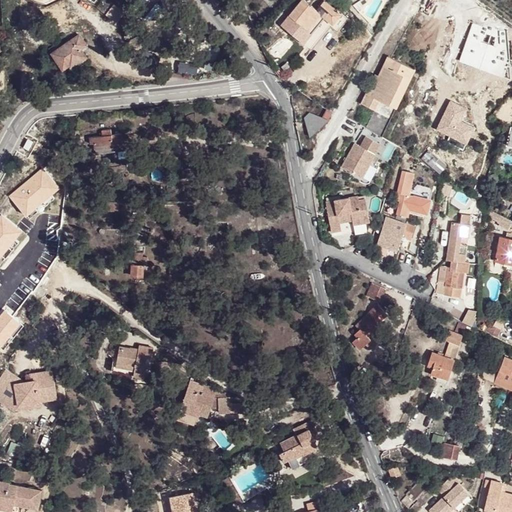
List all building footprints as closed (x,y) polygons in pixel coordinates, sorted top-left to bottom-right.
[(113,3),(109,0),(102,0),(97,7),(106,14),(113,3)] [(303,0),(302,0),(289,17),(294,20),(287,29),(303,42),(310,34),(306,31),(320,15),(329,23),(328,25),(336,32),(347,19),(341,14),(340,16),(324,1),(317,10),(303,0)] [(289,17),(282,25),(287,29),(294,20),(289,17)] [(52,54),(63,70),(69,65),(70,67),(86,56),(81,49),(87,45),(79,34),(52,54)] [(382,136),(413,68),(388,56),(379,76),(370,95),(366,93),(361,104),(374,110),(365,128),(382,136)] [(370,95),(379,76),(374,74),(366,93),(370,95)] [(309,113),(304,118),(308,131),(317,124),(319,121),(322,118),(309,113)] [(93,136),(94,144),(94,149),(112,147),(112,146),(121,145),(119,133),(111,134),(110,129),(102,130),(102,135),(93,136)] [(27,139),(23,148),(29,151),(33,142),(27,139)] [(354,143),(341,166),(360,178),(374,155),(354,143)] [(440,163),(433,172),(442,179),(448,170),(440,163)] [(414,174),(404,171),(398,192),(401,193),(396,213),(407,216),(412,195),(409,194),(414,174)] [(326,204),(332,234),(342,232),(341,224),(339,216),(351,213),(353,221),(354,225),(370,221),(365,199),(359,201),(358,197),(326,204)] [(511,218),(510,218),(492,207),(491,217),(493,218),(492,220),(496,221),(495,223),(504,228),(508,223),(511,225),(511,218)] [(339,216),(341,224),(353,221),(351,213),(339,216)] [(413,226),(384,217),(376,245),(396,251),(400,237),(409,239),(413,226)] [(471,233),(453,229),(446,268),(452,269),(451,275),(447,275),(439,274),(437,287),(445,288),(442,303),(458,306),(460,296),(455,295),(457,280),(466,281),(468,271),(464,270),(465,262),(457,261),(460,245),(468,247),(471,233)] [(511,236),(497,234),(493,259),(511,262),(511,236)] [(142,252),(133,252),(133,260),(146,260),(146,256),(142,256),(142,252)] [(142,263),(132,263),(131,275),(142,275),(142,263)] [(170,266),(169,277),(177,277),(178,267),(170,266)] [(385,288),(373,282),(366,295),(377,301),(385,288)] [(379,318),(384,313),(377,305),(354,327),(357,330),(353,334),(357,338),(352,341),(359,349),(370,339),(367,337),(377,327),(375,326),(381,320),(379,318)] [(492,326),(484,322),(480,328),(494,336),(503,321),(497,318),(492,326)] [(463,336),(449,331),(446,340),(450,341),(444,357),(454,360),(460,345),(463,336)] [(130,350),(130,348),(119,345),(116,363),(112,363),(111,371),(133,375),(132,377),(142,379),(145,367),(149,368),(153,348),(138,345),(138,349),(137,352),(130,350)] [(432,353),(429,361),(435,363),(433,368),(429,378),(446,384),(454,360),(444,357),(432,353)] [(499,369),(504,356),(499,354),(494,367),(499,369)] [(511,359),(504,356),(499,369),(496,377),(511,383),(511,359)] [(38,398),(56,394),(51,370),(28,375),(30,382),(22,383),(18,380),(15,384),(6,398),(3,403),(15,410),(18,406),(39,402),(38,398)] [(15,384),(18,380),(10,376),(8,380),(15,384)] [(511,383),(496,377),(494,382),(511,389),(511,383)] [(0,385),(0,394),(6,398),(15,384),(8,380),(7,381),(4,379),(0,385)] [(181,405),(192,409),(194,405),(201,407),(200,411),(199,414),(207,417),(211,404),(218,408),(219,412),(230,413),(230,397),(225,397),(225,393),(220,393),(219,390),(203,384),(201,391),(187,387),(181,405)] [(0,394),(0,404),(13,413),(40,407),(39,402),(56,399),(56,394),(38,398),(39,402),(18,406),(15,410),(3,403),(6,398),(0,394)] [(179,410),(177,421),(187,425),(190,414),(179,410)] [(309,420),(294,427),(297,434),(280,444),(284,451),(278,454),(283,463),(301,454),(302,456),(317,447),(312,436),(318,433),(314,426),(312,427),(309,420)] [(443,441),(440,456),(457,459),(460,445),(443,441)] [(229,479),(243,503),(273,484),(269,477),(243,494),(236,481),(261,465),(258,459),(229,479)] [(396,464),(386,468),(390,478),(400,474),(396,464)] [(427,472),(405,496),(411,501),(413,503),(434,479),(427,472)] [(443,496),(429,510),(430,511),(447,511),(453,506),(458,510),(471,494),(450,474),(436,489),(443,496)] [(236,507),(243,503),(229,479),(221,484),(236,507)] [(505,483),(491,479),(484,508),(496,511),(495,511),(511,511),(511,501),(504,500),(506,492),(503,492),(505,483)] [(0,484),(0,498),(32,487),(9,483),(9,485),(0,484)] [(32,487),(0,498),(0,504),(2,505),(1,511),(12,511),(13,509),(14,503),(19,504),(18,510),(34,511),(37,511),(42,489),(32,487)] [(411,501),(405,496),(400,501),(407,507),(411,501)] [(306,505),(308,511),(320,508),(319,501),(306,505)]
